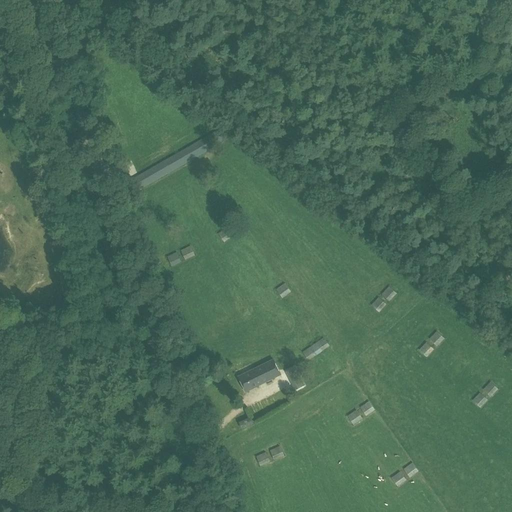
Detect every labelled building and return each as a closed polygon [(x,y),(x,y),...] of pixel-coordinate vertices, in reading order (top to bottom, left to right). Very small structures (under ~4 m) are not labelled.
[(138,189),(228,138),(221,127),(133,177),(138,189)] [(231,224),(236,233),(245,227),(239,219),(231,224)] [(233,235),(227,227),(218,233),(224,242),(233,235)] [(185,260),(195,255),(190,245),(180,249),(185,260)] [(171,266),(181,261),(177,252),(167,256),(171,266)] [(285,282),(276,288),(282,297),(291,291),(285,282)] [(381,293),(389,301),(397,293),(389,286),(381,293)] [(386,304),(378,296),(371,304),(379,312),(386,304)] [(429,338),(437,346),(444,338),(436,330),(429,338)] [(323,337),(302,352),(308,360),(329,345),(323,337)] [(434,349),(426,341),(418,349),(426,357),(434,349)] [(245,391),(280,374),(272,359),(238,376),(245,391)] [(491,396),(498,389),(490,381),(483,389),(491,396)] [(488,400),(480,392),(472,399),(480,407),(488,400)] [(369,400),(360,407),(366,416),(375,409),(369,400)] [(354,424),(362,418),(356,409),(347,415),(354,424)] [(242,429),(254,424),(250,416),(238,421),(242,429)] [(270,450),(274,460),(284,455),(279,445),(270,450)] [(270,462),(266,451),(256,456),(260,466),(270,462)] [(403,468),(410,477),(418,471),(412,462),(403,468)] [(406,480),(400,471),(391,477),(398,486),(406,480)]
